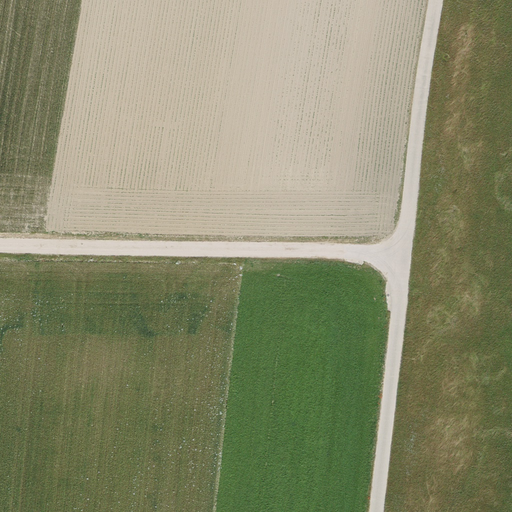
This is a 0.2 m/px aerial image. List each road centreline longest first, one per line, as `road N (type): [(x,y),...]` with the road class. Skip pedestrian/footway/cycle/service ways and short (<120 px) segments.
road 1 (track): [(436,0),(415,118),(374,511)]
road 2 (track): [(400,252),(0,245)]
